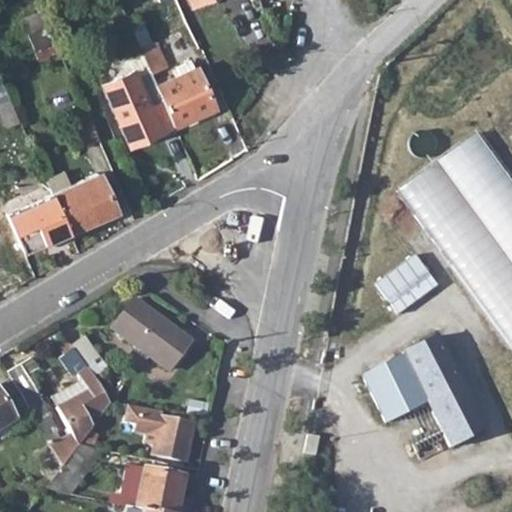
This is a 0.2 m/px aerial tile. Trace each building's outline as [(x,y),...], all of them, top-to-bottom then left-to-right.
[(20,22),(32,50),(50,41),(43,26),(48,25),(42,12),(20,22)] [(141,52),(149,71),(164,65),(154,40),(150,42),(138,17),(127,21),(141,52)] [(54,40),(50,41),(32,50),(37,60),(59,50),(54,40)] [(127,58),(133,71),(135,77),(149,71),(141,52),(127,58)] [(174,64),(178,73),(193,67),(189,58),(174,64)] [(178,73),(155,84),(173,125),(214,108),(195,66),(193,67),(178,73)] [(155,84),(149,71),(135,77),(133,71),(102,85),(127,145),(173,125),(155,84)] [(0,101),(0,104),(9,126),(20,121),(9,98),(0,101)] [(68,114),(81,143),(97,136),(84,107),(68,114)] [(511,188),(471,134),(391,194),(511,353),(511,188)] [(45,178),(51,193),(69,185),(63,171),(45,178)] [(97,172),(69,185),(51,193),(69,231),(114,211),(97,172)] [(5,213),(23,252),(69,231),(51,193),(5,213)] [(435,285),(413,254),(372,286),(394,316),(435,285)] [(111,328),(167,372),(187,341),(130,302),(111,328)] [(87,371),(91,377),(104,368),(83,335),(69,345),(71,349),(87,371)] [(411,443),(423,468),(444,458),(448,466),(456,462),(459,467),(489,452),(435,339),(360,375),(383,422),(427,401),(440,429),(411,443)] [(86,393),(56,410),(70,435),(57,443),(53,435),(56,433),(38,403),(41,401),(20,365),(6,373),(10,378),(28,409),(62,465),(77,445),(87,432),(110,403),(91,377),(87,371),(71,349),(60,356),(86,393)] [(12,419),(28,409),(10,378),(0,384),(0,429),(13,422),(12,419)] [(149,454),(184,460),(191,424),(157,418),(158,412),(124,406),(120,422),(132,424),(131,431),(144,433),(142,441),(151,443),(149,454)] [(17,429),(13,422),(0,429),(0,438),(0,439),(17,429)] [(94,436),(87,432),(77,445),(89,448),(94,436)] [(42,491),(67,497),(101,450),(89,448),(77,445),(62,465),(42,491)] [(141,469),(132,511),(139,511),(173,511),(180,476),(141,469)]
